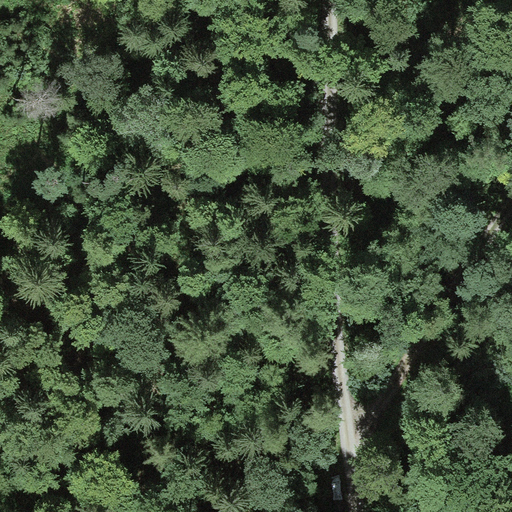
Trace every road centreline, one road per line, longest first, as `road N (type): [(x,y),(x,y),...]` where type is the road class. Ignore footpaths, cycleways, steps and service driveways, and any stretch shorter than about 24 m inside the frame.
road 1 (track): [(328,0),(334,286),(353,511)]
road 2 (track): [(511,201),(409,351),(364,378),(340,379)]
